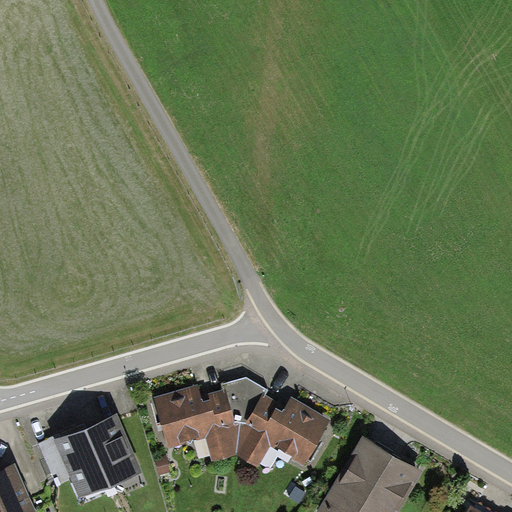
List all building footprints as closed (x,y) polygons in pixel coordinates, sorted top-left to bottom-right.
[(152,395),(164,440),(205,430),(211,456),(234,450),(237,418),(226,416),(219,389),(195,395),(193,385),(152,395)] [(265,439),(299,459),(323,418),(290,399),(285,408),(266,397),(251,418),(237,418),(234,450),(252,460),(265,439)] [(54,442),(79,494),(134,467),(110,415),(54,442)] [(319,511),(386,511),(410,468),(358,440),(319,511)] [(0,511),(34,511),(11,459),(0,463),(0,511)]
